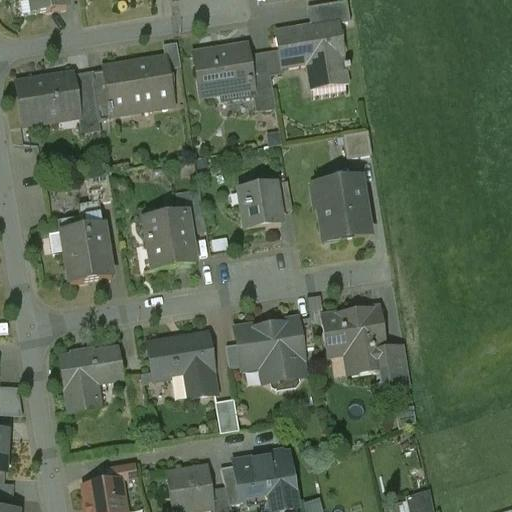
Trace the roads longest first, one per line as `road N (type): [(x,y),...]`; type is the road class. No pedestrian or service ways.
road 1 (residential): [(25,325),(380,271)]
road 2 (residential): [(0,54),(207,19)]
road 3 (residential): [(25,325),(57,511)]
road 4 (residential): [(0,168),(25,325)]
